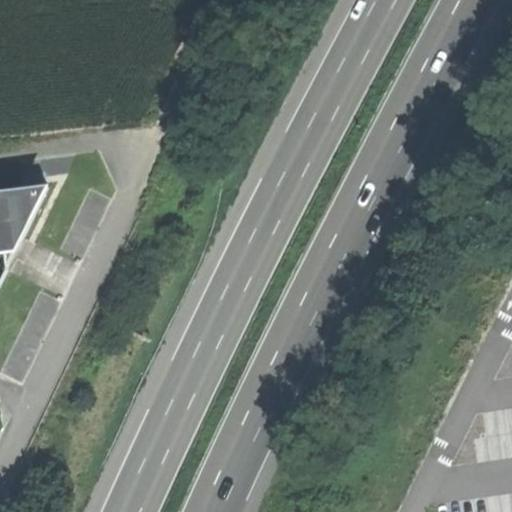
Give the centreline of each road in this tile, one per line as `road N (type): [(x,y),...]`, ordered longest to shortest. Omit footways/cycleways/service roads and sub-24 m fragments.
road 1 (trunk): [(391,0),(257,249),(131,511)]
road 2 (trunk): [(215,511),(469,0)]
